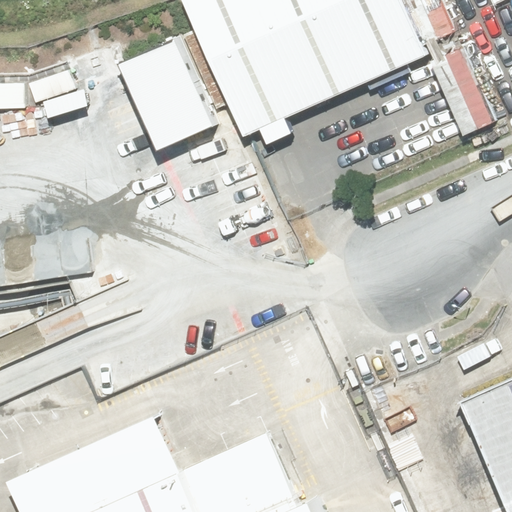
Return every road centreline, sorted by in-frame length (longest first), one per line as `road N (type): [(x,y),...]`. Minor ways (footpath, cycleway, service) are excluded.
road 1 (unknown): [(250,288),(221,315),(0,387)]
road 2 (unknown): [(0,207),(114,217),(239,267),(250,283)]
road 3 (unclassified): [(511,190),(395,241)]
